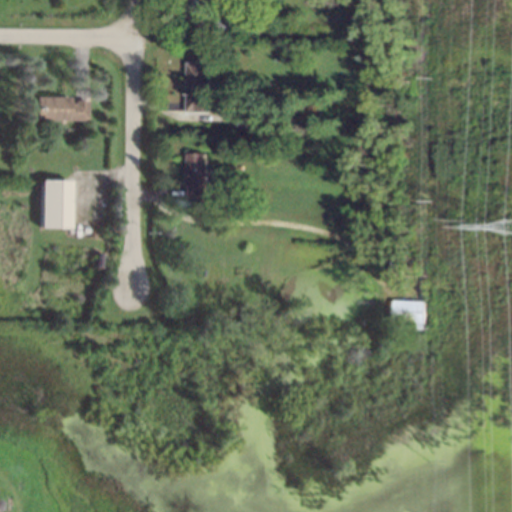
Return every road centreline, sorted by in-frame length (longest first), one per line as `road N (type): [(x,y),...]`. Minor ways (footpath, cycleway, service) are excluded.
road 1 (residential): [(137,0),(136,290)]
road 2 (residential): [(0,35),(137,37)]
